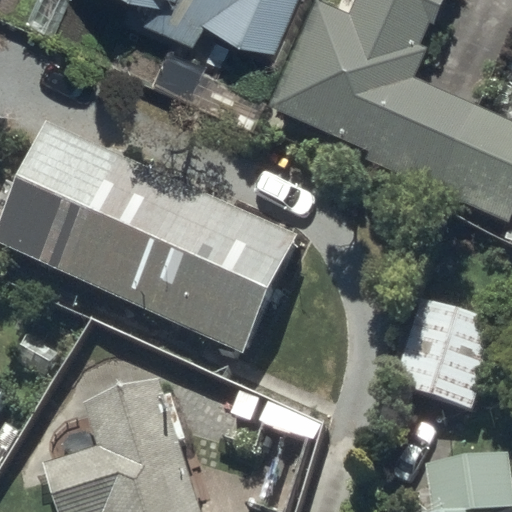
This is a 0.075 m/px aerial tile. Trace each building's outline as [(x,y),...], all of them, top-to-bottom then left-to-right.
[(107,0),(140,13),(131,33),(181,54),(190,33),(262,64),(288,0),(107,0)] [(365,0),(351,33),(317,18),(268,128),(369,174),(367,179),(511,243),(511,241),(511,142),(467,122),(469,117),(418,94),(430,68),(423,65),(431,47),(438,50),(455,13),(447,10),(452,0),(365,0)] [(0,239),(4,241),(0,249),(0,266),(245,377),(299,256),(48,143),(25,194),(4,185),(0,194),(0,239)] [(471,429),(499,342),(424,318),(396,405),(471,429)] [(199,511),(199,510),(194,511),(191,511),(178,466),(187,463),(175,421),(165,424),(159,404),(84,426),(98,470),(44,486),(51,511),(199,511)] [(510,511),(506,475),(428,486),(431,511),(510,511)]
